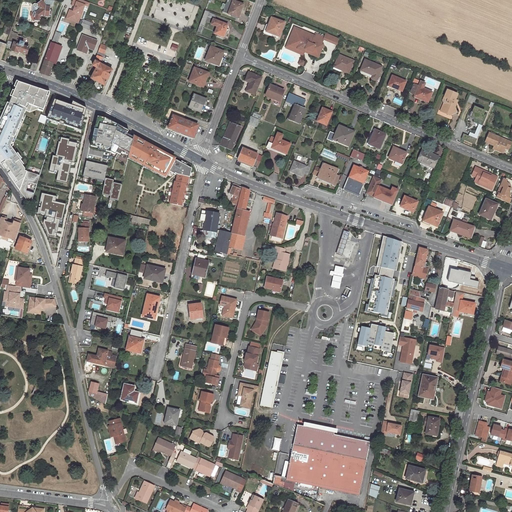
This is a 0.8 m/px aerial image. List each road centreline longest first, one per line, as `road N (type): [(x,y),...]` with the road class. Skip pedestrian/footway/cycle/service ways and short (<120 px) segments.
road 1 (residential): [(0,171),(44,251),(107,501)]
road 2 (residential): [(511,170),(239,56)]
road 3 (residential): [(154,379),(202,161)]
road 4 (tertiary): [(11,71),(202,161)]
road 5 (residential): [(224,419),(249,298),(313,309)]
road 6 (tertiary): [(468,407),(503,268)]
road 7 (tertiary): [(503,268),(371,224)]
road 8 (residential): [(107,501),(136,472),(222,511)]
road 9 (tertiary): [(323,209),(202,161)]
